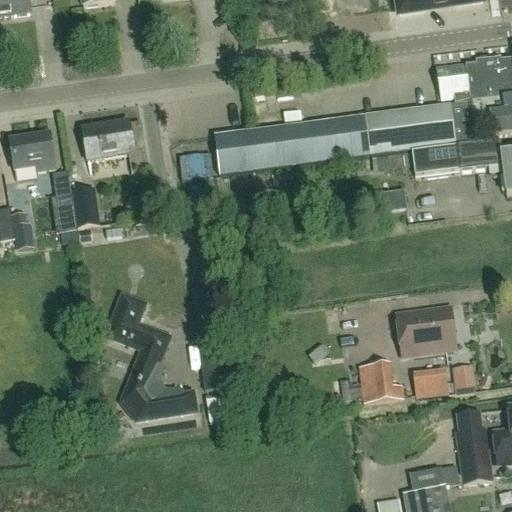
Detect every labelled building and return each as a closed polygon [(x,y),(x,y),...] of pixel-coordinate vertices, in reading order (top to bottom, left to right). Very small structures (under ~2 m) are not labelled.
[(1,0),(4,21),(32,18),(29,0),(1,0)] [(114,0),(81,0),(83,11),(115,7),(114,0)] [(483,0),(394,0),(395,2),(399,2),(401,19),(485,7),(483,0)] [(468,86),(470,102),(470,103),(511,98),(511,62),(500,63),(476,65),(476,66),(465,68),(468,86)] [(441,105),(470,102),(468,86),(465,68),(436,71),(441,105)] [(511,100),(469,107),(366,120),(366,121),(215,140),(220,180),(371,160),(455,149),(456,150),(475,148),(472,122),(490,121),(493,141),(511,138),(511,100)] [(261,130),(279,127),(277,117),(259,120),(261,130)] [(129,127),(128,125),(83,133),(88,165),(129,158),(132,177),(148,175),(140,126),(129,127)] [(36,176),(55,173),(49,138),(10,144),(14,174),(35,170),(36,176)] [(415,181),(459,176),(502,170),(506,200),(511,199),(511,155),(502,157),(500,145),(412,157),(415,181)] [(407,170),(406,157),(373,161),(375,176),(389,175),(389,172),(407,170)] [(190,184),(199,183),(199,165),(189,165),(190,184)] [(77,235),(72,201),(68,176),(53,178),(56,204),(52,204),(57,238),(77,235)] [(77,232),(100,229),(94,192),(72,196),(77,232)] [(409,193),(387,197),(390,216),(412,213),(409,193)] [(10,214),(0,216),(0,242),(1,246),(14,244),(10,214)] [(123,300),(108,340),(144,354),(122,407),(136,424),(195,415),(192,397),(183,398),(183,393),(166,393),(160,385),(163,369),(158,368),(168,341),(136,329),(144,308),(123,300)] [(401,361),(457,354),(451,310),(396,318),(401,361)] [(229,344),(200,348),(205,395),(235,392),(229,344)] [(363,408),(394,404),(404,403),(402,389),(392,391),(389,367),(359,371),(363,408)] [(455,374),(461,394),(477,390),(471,369),(455,374)] [(449,372),(415,377),(420,405),(453,399),(449,372)] [(234,421),(230,396),(206,400),(211,426),(234,421)] [(511,410),(509,411),(511,435),(494,436),(497,470),(511,468),(511,410)] [(453,415),(458,452),(463,489),(493,485),(482,411),(453,415)] [(409,478),(412,496),(444,491),(441,472),(409,478)] [(450,511),(446,490),(444,491),(412,496),(402,498),(404,511),(450,511)] [(401,511),(399,503),(378,506),(379,511),(401,511)]
